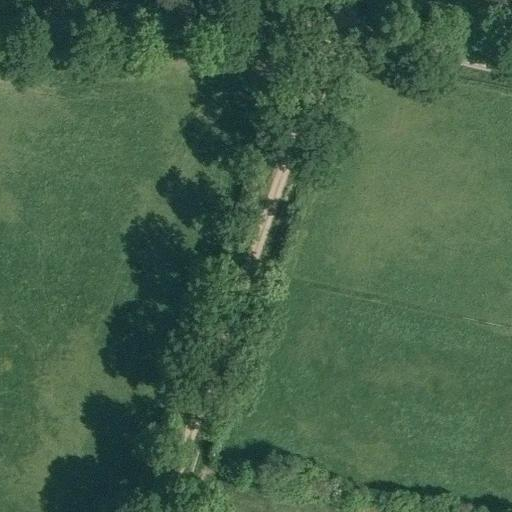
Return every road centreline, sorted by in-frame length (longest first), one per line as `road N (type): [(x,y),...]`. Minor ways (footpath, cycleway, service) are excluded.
road 1 (track): [(164,511),(333,30)]
road 2 (unclassified): [(333,30),(0,27)]
road 3 (unclassified): [(511,65),(333,30)]
